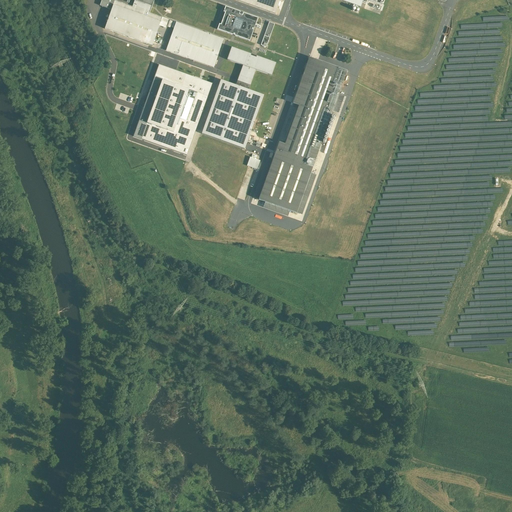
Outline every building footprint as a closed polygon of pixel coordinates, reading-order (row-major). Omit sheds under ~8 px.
[(154,0),(133,0),(135,1),(132,7),(115,1),(105,29),(152,46),(157,32),(162,18),(149,13),(152,7),(154,0)] [(240,12),(225,7),(223,12),(226,13),(225,14),(221,24),(222,24),(221,25),(219,24),(217,30),(232,35),(232,34),(235,35),(235,36),(250,41),(252,36),(249,35),(250,34),(254,24),(253,24),(254,23),(256,24),(258,18),(243,13),(242,16),(239,15),(240,12)] [(269,22),(261,45),(266,47),(275,24),(269,22)] [(223,39),(176,23),(166,51),(213,68),(223,39)] [(142,61),(145,52),(135,48),(132,58),(142,61)] [(256,58),(250,56),(251,55),(231,48),(227,60),(243,66),(236,86),(221,81),(201,134),(244,149),(245,146),(263,96),(248,90),(256,70),(271,76),(276,64),(256,57),(256,58)] [(309,58),(258,200),(296,213),(321,143),(325,145),(335,117),(331,115),(347,71),(309,58)] [(258,169),(261,160),(250,156),(247,165),(258,169)]
